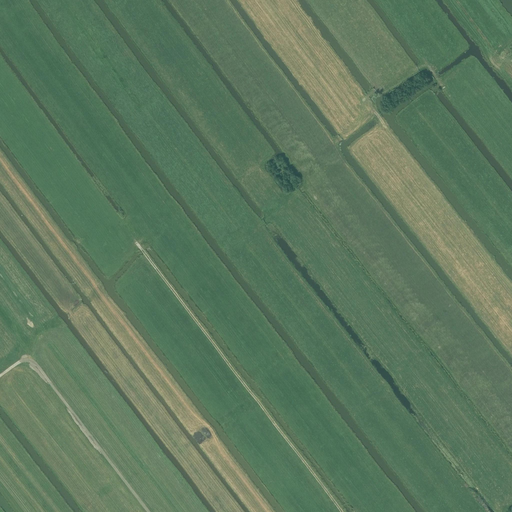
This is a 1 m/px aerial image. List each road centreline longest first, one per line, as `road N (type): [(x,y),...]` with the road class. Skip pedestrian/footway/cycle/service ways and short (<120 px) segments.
road 1 (track): [(342,511),(136,242)]
road 2 (track): [(149,511),(31,360),(0,376)]
